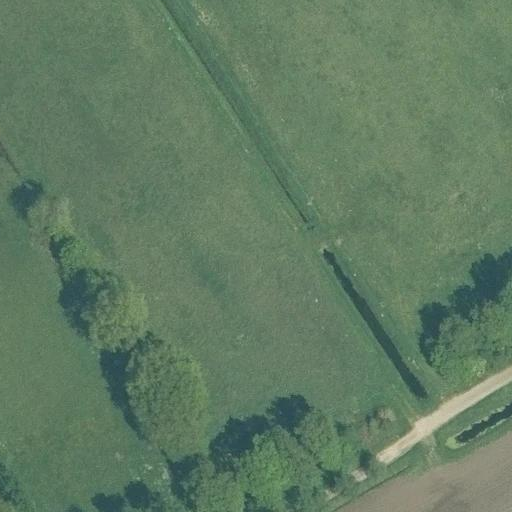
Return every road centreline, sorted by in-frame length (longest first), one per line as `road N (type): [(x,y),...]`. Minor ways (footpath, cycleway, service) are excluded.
road 1 (track): [(183,0),(452,412)]
road 2 (track): [(291,511),(418,433)]
